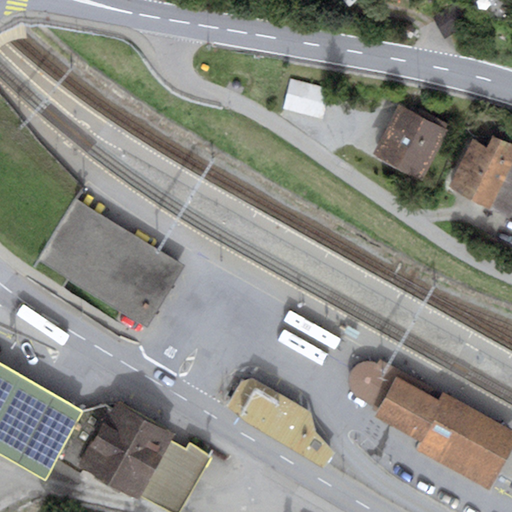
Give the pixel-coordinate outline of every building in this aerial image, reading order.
[(329,91),(291,82),(284,111),(322,120),(329,91)] [(448,129),(401,107),(378,155),(424,178),(448,129)] [(511,146),(495,139),(491,148),(476,141),(452,191),(509,218),(511,212),(511,146)] [(78,199),(43,261),(149,326),(184,263),(78,199)] [(84,405),(0,358),(0,445),(47,473),(58,452),(83,407),(84,405)] [(491,493),(511,457),(511,434),(448,398),(446,402),(399,375),(377,363),(366,363),(356,366),(352,370),(349,378),(351,388),(354,395),(362,403),(378,413),(376,416),(422,442),(417,451),(491,493)] [(243,385),(230,411),(326,470),(336,454),(315,434),(313,413),(255,381),(243,385)] [(177,430),(117,397),(112,405),(106,401),(83,407),(58,452),(131,489),(132,487),(140,491),(141,489),(172,438),(177,430)] [(186,446),(172,438),(141,489),(179,511),(212,451),(190,439),(186,446)]
